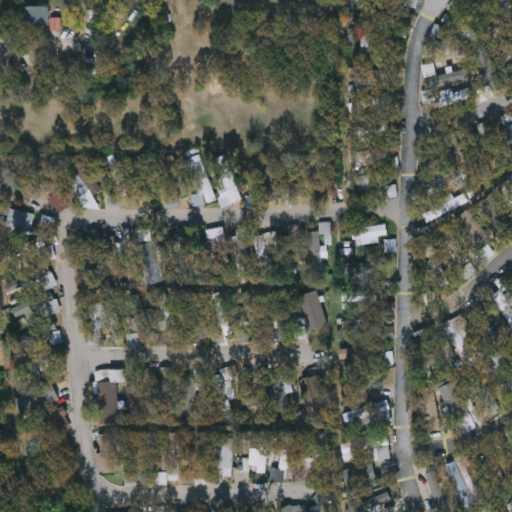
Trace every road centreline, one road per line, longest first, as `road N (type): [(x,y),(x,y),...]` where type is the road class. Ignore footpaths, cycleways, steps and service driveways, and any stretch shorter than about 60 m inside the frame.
road 1 (residential): [(443,0),(420,47),(412,130),(403,452),(426,511)]
road 2 (residential): [(410,209),(85,221)]
road 3 (residential): [(85,221),(74,223),(69,237),(91,483)]
road 4 (residential): [(80,359),(311,353)]
road 5 (residential): [(91,483),(97,496),(109,498),(302,495)]
road 6 (residential): [(511,264),(453,310),(409,321)]
